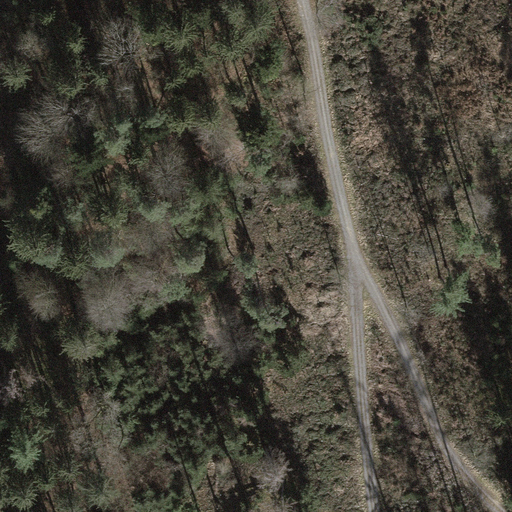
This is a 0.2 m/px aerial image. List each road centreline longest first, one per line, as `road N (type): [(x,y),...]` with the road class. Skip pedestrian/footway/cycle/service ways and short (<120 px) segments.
road 1 (track): [(301,0),(346,224),(380,511)]
road 2 (track): [(346,224),(449,455),(503,511)]
